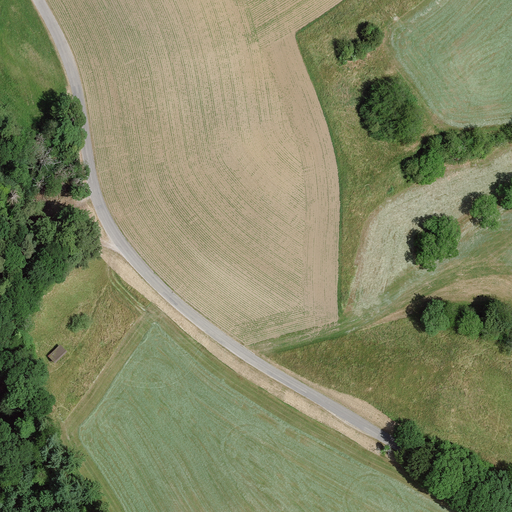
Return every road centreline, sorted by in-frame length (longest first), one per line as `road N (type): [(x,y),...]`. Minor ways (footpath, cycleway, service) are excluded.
road 1 (unclassified): [(511,500),(221,338),(147,273),(102,211),(70,67),(39,0)]
road 2 (track): [(0,219),(129,250)]
